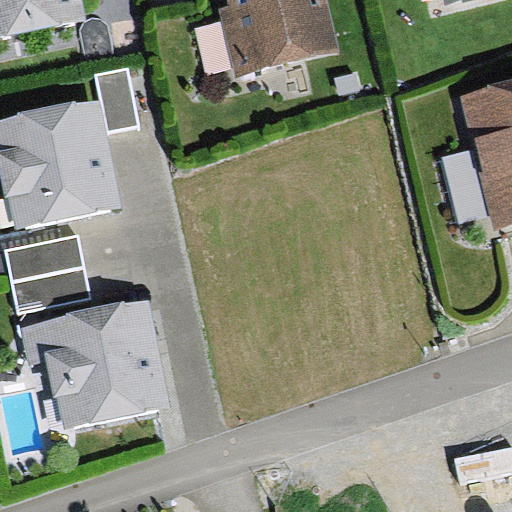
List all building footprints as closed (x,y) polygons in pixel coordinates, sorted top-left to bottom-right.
[(77,0),(0,0),(0,45),(83,30),(77,0)] [(225,0),(228,11),(220,13),(237,84),(341,60),(327,0),(225,0)] [(441,0),(445,12),(491,0),(441,0)] [(96,77),(101,108),(107,135),(141,131),(130,71),(96,77)] [(511,90),(461,103),(494,236),(511,231),(511,90)] [(101,108),(0,127),(0,239),(122,215),(107,135),(101,108)] [(79,239),(5,254),(19,319),(93,304),(79,239)] [(149,309),(22,335),(30,371),(48,368),(62,437),(170,416),(149,309)]
